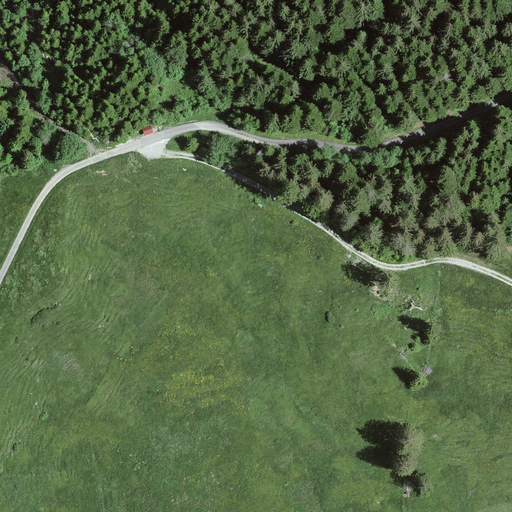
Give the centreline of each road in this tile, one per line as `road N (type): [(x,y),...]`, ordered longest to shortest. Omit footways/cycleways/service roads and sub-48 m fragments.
road 1 (track): [(511,284),(460,262),(373,264),(248,182),(145,141)]
road 2 (track): [(511,92),(373,147),(272,143),(206,125),(145,141)]
road 3 (track): [(145,141),(54,179),(0,279)]
